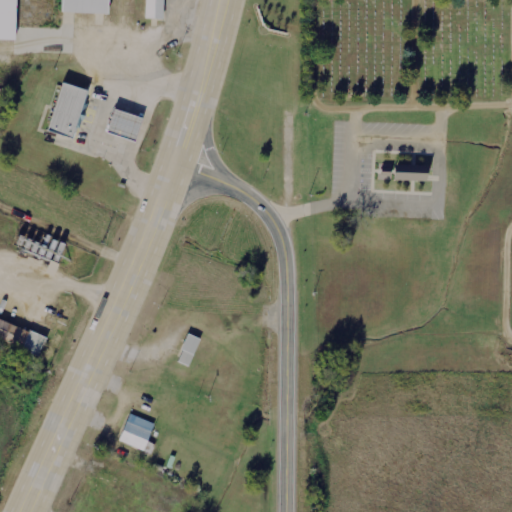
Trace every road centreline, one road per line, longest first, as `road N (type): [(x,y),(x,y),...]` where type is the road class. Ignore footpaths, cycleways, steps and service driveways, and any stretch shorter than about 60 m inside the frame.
road 1 (primary): [(16,511),(180,163),(225,0)]
road 2 (tertiary): [(289,511),(285,226),(269,200),(180,163)]
